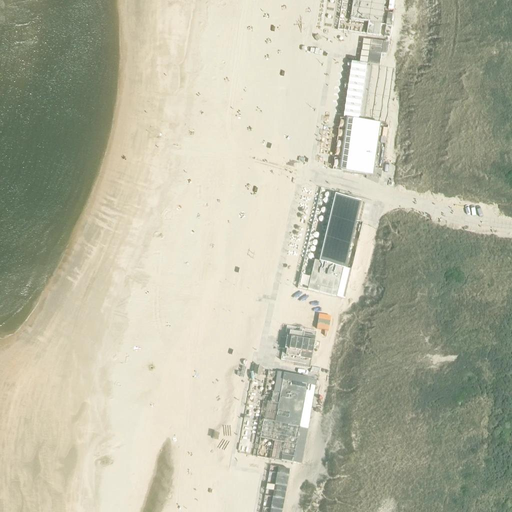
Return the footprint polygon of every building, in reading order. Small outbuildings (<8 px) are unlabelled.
[(396,40),(401,0),(352,0),(348,33),(396,40)] [(348,120),(341,170),(367,174),(368,168),(374,169),(380,125),(348,120)] [(314,261),(307,290),(344,299),(350,273),(342,271),(354,221),(358,204),(352,203),(353,200),(347,198),(346,201),(335,198),(319,263),(314,261)] [(287,332),(283,356),(310,361),(314,337),(287,332)] [(297,463),(311,384),(303,383),(304,377),(280,373),(276,396),(272,396),(270,402),(274,403),(271,420),(264,419),(261,437),(253,436),(250,454),(297,463)] [(285,511),(293,468),(274,465),(266,511),(285,511)]
